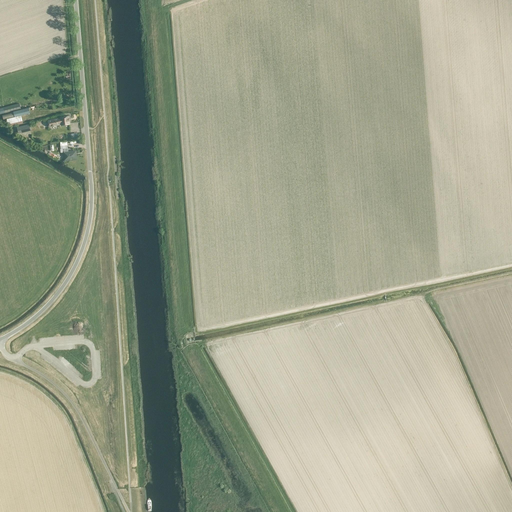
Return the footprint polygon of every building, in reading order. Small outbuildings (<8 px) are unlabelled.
[(19,103),(3,107),(0,107),(0,113),(20,108),(19,103)] [(28,107),(2,114),(3,119),(29,113),(28,107)] [(21,115),(6,118),(7,123),(22,120),(21,115)] [(60,116),(61,124),(70,123),(69,115),(60,116)] [(29,124),(17,127),(18,133),(30,130),(30,129),(31,129),(29,124)] [(61,151),(64,151),(64,159),(76,158),(75,151),(68,151),(67,144),(60,145),(61,151)]
